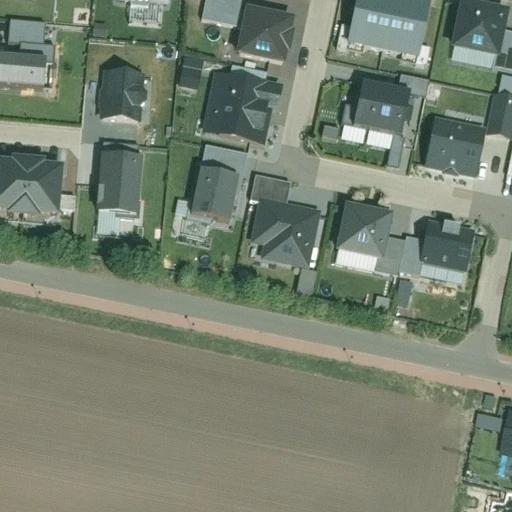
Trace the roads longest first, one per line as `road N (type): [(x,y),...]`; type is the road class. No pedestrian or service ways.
road 1 (unclassified): [(0,273),(488,375)]
road 2 (residential): [(330,0),(304,151),(330,178),(511,220)]
road 3 (residential): [(511,253),(488,375)]
